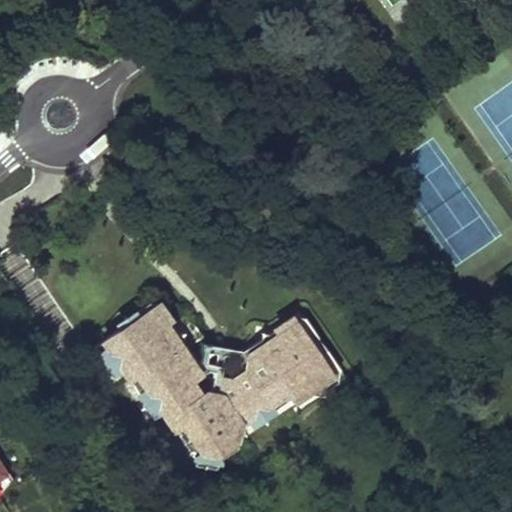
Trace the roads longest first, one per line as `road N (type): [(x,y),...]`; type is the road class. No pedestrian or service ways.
road 1 (unknown): [(0,239),(182,464)]
road 2 (residential): [(219,0),(91,91)]
road 3 (residential): [(91,91),(61,72),(27,81),(10,113),(22,146)]
road 4 (residential): [(22,146),(62,160),(82,151),(96,133),(91,91)]
